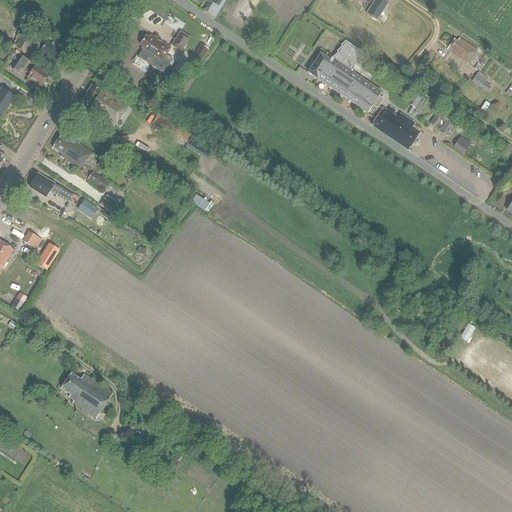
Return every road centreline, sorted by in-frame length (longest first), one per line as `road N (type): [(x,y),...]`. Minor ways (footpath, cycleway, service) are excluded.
road 1 (unclassified): [(511,226),(177,0)]
road 2 (secondary): [(0,200),(123,0)]
